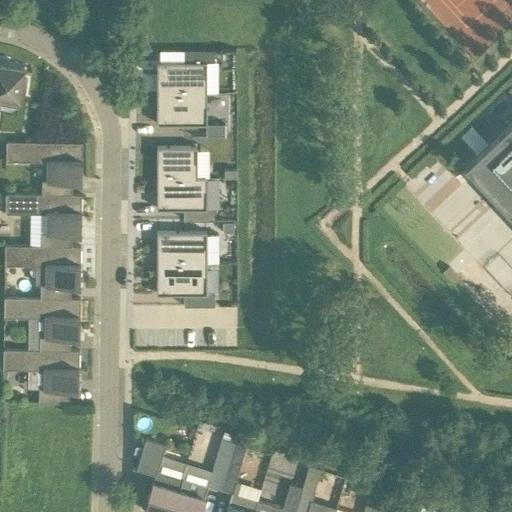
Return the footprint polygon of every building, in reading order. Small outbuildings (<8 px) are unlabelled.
[(0,105),(18,108),(20,94),(25,95),(27,79),(23,78),(24,68),(0,63),(0,105)] [(158,64),(158,95),(197,95),(197,64),(158,64)] [(158,95),(158,126),(197,126),(197,95),(158,95)] [(511,120),(464,165),(465,166),(466,167),(473,174),(485,187),(487,189),(490,193),(492,195),(496,199),(498,201),(511,216),(511,120)] [(210,123),(210,135),(225,135),(225,123),(210,123)] [(72,194),(72,182),(82,182),(83,142),(7,141),(6,160),(47,161),(47,180),(42,180),(42,193),(42,194),(72,194)] [(158,149),(158,180),(197,180),(197,149),(158,149)] [(236,177),(236,169),(224,169),(224,177),(236,177)] [(197,180),(158,180),(158,210),(197,210),(197,180)] [(6,193),(5,213),(30,213),(46,213),(46,232),(41,232),(41,234),(41,245),(41,246),(72,246),(72,234),(81,234),(82,194),(72,194),(42,194),(42,193),(6,193)] [(234,222),(223,222),(223,231),(234,231),(234,222)] [(30,234),(30,245),(41,245),(41,234),(30,234)] [(158,234),(158,264),(197,264),(197,234),(158,234)] [(81,246),(72,246),(41,246),(41,245),(30,245),(5,244),(5,264),(36,265),(36,284),(40,284),(40,297),(40,298),(71,298),(71,286),(80,286),(81,246)] [(158,264),(158,295),(197,295),(197,264),(158,264)] [(80,298),(71,298),(40,298),(40,297),(4,297),(4,316),(29,317),(29,349),(40,349),(40,350),(70,350),(70,338),(80,338),(80,298)] [(70,350),(40,350),(40,349),(29,349),(3,349),(3,369),(28,369),(28,388),(39,388),(39,402),(69,403),(69,390),(79,390),(80,350),(70,350)] [(222,437),(218,449),(232,453),(235,442),(233,441),(223,438),(222,437)] [(137,469),(155,475),(157,470),(166,445),(146,439),(137,469)] [(235,442),(232,453),(220,489),(231,493),(224,511),(252,511),(256,499),(239,494),(242,485),(235,483),(246,446),(235,442)] [(209,486),(220,489),(232,453),(218,449),(211,470),(212,470),(209,486)] [(302,487),(314,491),(321,469),(309,465),(302,487)] [(170,511),(181,477),(157,470),(155,475),(144,511),(148,511),(170,511)] [(200,511),(209,486),(183,478),(181,477),(170,511),(200,511)] [(284,508),(284,509),(294,511),(295,511),(302,487),(290,483),(283,508),(284,508)] [(363,511),(345,511),(336,509),(334,511),(375,511),(382,490),(371,486),(363,511)] [(314,491),(302,487),(295,511),(308,511),(315,491),(314,491)] [(383,490),(376,511),(388,511),(395,494),(395,493),(383,489),(383,490)] [(282,511),(284,509),(284,508),(283,508),(256,499),(252,511),(282,511)]
